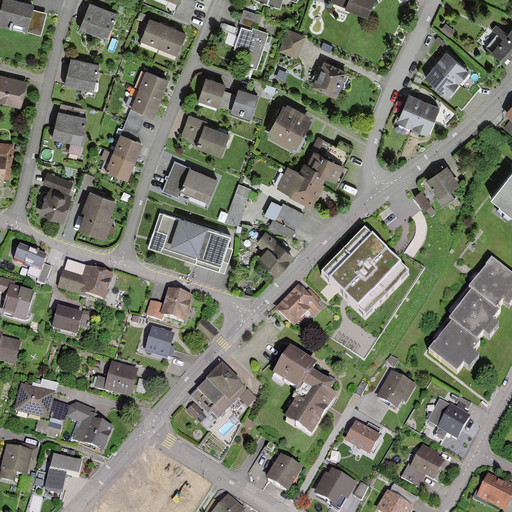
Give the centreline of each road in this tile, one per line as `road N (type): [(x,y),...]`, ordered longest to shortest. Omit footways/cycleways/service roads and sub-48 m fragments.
road 1 (residential): [(216,0),(121,263)]
road 2 (residential): [(71,0),(15,226)]
road 3 (residential): [(380,189),(368,151),(431,0)]
road 4 (residential): [(248,316),(380,189)]
road 5 (residential): [(380,189),(468,127),(511,83)]
road 6 (residential): [(146,426),(281,511)]
road 7 (residential): [(146,426),(248,316)]
road 8 (residential): [(121,263),(233,302),(248,316)]
